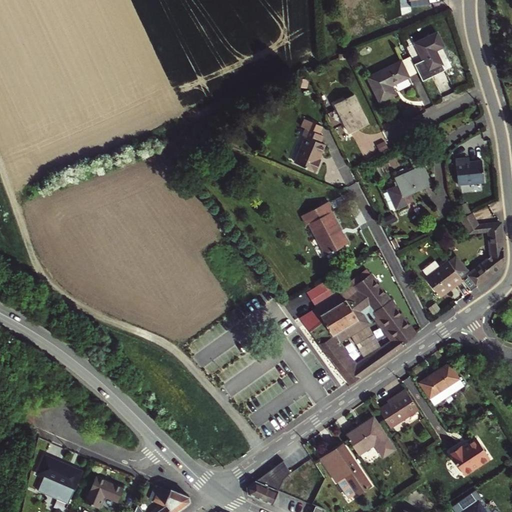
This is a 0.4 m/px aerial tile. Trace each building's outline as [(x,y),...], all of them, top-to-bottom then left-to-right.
[(443,45),(437,32),(416,42),(430,69),(442,63),(435,49),(443,45)] [(409,75),(401,59),(369,76),(381,100),(397,92),(392,84),(409,75)] [(355,94),(337,103),(351,131),(369,122),(355,94)] [(306,124),(303,131),(306,132),(295,158),(315,167),(320,156),(318,155),(325,139),(320,137),(323,131),(318,129),(321,121),(305,114),(301,122),(306,124)] [(175,137),(167,143),(176,155),(184,149),(175,137)] [(427,148),(409,156),(414,168),(397,176),(401,185),(391,189),(399,207),(416,199),(412,190),(432,181),(425,164),(432,160),(427,148)] [(464,156),(456,157),(460,184),(487,179),(483,158),(470,160),(465,161),(464,156)] [(345,240),(329,209),(332,208),(326,197),(301,209),(305,219),(308,218),(323,250),(345,240)] [(480,208),(468,214),(469,230),(489,229),(491,229),(492,226),(495,224),(498,223),(502,223),(502,220),(481,221),(480,208)] [(456,254),(448,260),(463,279),(471,289),(502,266),(505,260),(502,223),(498,223),(495,224),(492,226),(491,229),(489,229),(491,255),(469,273),(466,270),(468,269),(456,254)] [(345,240),(323,250),(325,253),(346,243),(345,240)] [(426,276),(440,294),(455,282),(456,285),(463,279),(448,260),(447,259),(441,264),(436,258),(423,268),(423,272),(426,276)] [(341,344),(335,333),(374,310),(399,341),(367,362),(371,369),(392,356),(404,345),(403,344),(413,337),(415,335),(417,333),(399,309),(371,271),(356,283),(361,290),(348,300),(347,298),(346,299),(321,313),(312,319),(317,325),(310,331),(319,342),(318,342),(350,382),(350,383),(360,376),(365,372),(361,366),(357,369),(340,347),(341,344)] [(455,282),(440,294),(442,296),(456,285),(455,282)] [(316,306),(321,313),(346,299),(341,291),(316,306)] [(447,360),(419,380),(435,402),(463,382),(447,360)] [(365,372),(371,369),(367,362),(361,366),(365,372)] [(377,408),(387,422),(415,404),(404,387),(390,397),(391,399),(377,408)] [(372,417),(345,435),(357,454),(373,443),(382,456),(393,448),(372,417)] [(459,442),(448,450),(463,471),(489,454),(476,435),(461,445),(459,442)] [(342,445),(320,459),(335,482),(344,477),(357,495),(370,486),(342,445)] [(72,503),(86,468),(53,455),(39,490),(72,503)] [(246,486),(248,494),(272,504),(273,501),(283,479),(291,473),(283,460),(272,470),(270,469),(246,486)] [(97,475),(95,480),(107,485),(109,479),(97,475)] [(107,485),(95,480),(86,500),(101,507),(106,496),(108,492),(120,497),(125,486),(109,479),(107,485)] [(174,511),(191,500),(190,496),(171,488),(170,490),(160,486),(155,502),(165,505),(155,511),(174,511)] [(108,492),(106,496),(118,501),(120,497),(108,492)] [(490,511),(480,497),(461,511),(490,511)]
